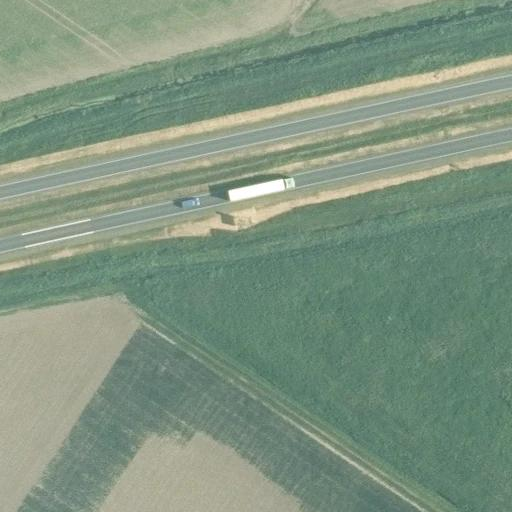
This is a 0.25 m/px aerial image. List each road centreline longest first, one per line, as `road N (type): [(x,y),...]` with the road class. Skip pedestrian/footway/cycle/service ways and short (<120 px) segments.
road 1 (trunk): [(0,248),(511,134)]
road 2 (trunk): [(511,80),(0,192)]
